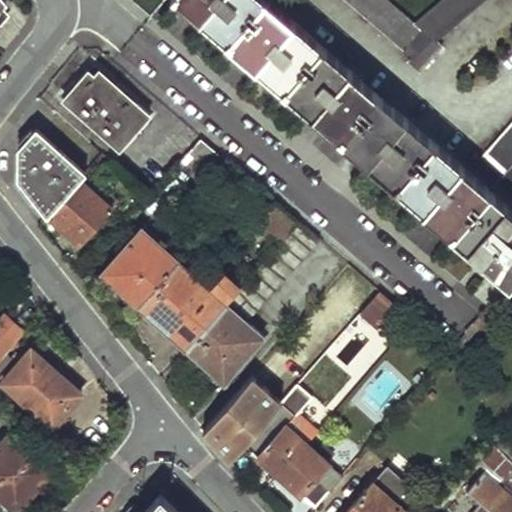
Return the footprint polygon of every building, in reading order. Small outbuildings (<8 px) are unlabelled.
[(180,0),(208,23),(451,233),(490,188),(269,0),(180,0)] [(349,0),(413,54),(409,60),(421,70),(441,45),(435,39),(480,0),(437,0),(415,19),(392,0),(349,0)] [(62,96),(118,147),(148,113),(91,62),(78,76),(62,96)] [(511,122),(485,153),(505,171),(511,162),(511,122)] [(17,147),(17,176),(48,213),(84,171),(35,126),(28,134),(17,147)] [(198,134),(177,159),(201,180),(222,154),(198,134)] [(84,171),(48,213),(69,234),(78,241),(93,224),(97,228),(102,223),(98,220),(110,206),(86,185),(109,159),(101,152),(84,171)] [(511,162),(505,171),(497,180),(511,193),(511,162)] [(511,206),(490,188),(451,233),(508,281),(511,276),(511,206)] [(275,200),(255,225),(276,243),(298,219),(275,200)] [(239,286),(185,346),(207,366),(222,380),(262,334),(245,319),(317,236),(298,219),(276,243),(239,286)] [(141,227),(101,270),(121,289),(138,304),(177,259),(141,227)] [(209,287),(177,259),(138,304),(163,329),(185,346),(239,286),(223,271),(209,287)] [(356,314),(376,329),(397,302),(377,287),(356,314)] [(0,328),(13,313),(6,308),(0,314),(0,328)] [(0,328),(0,358),(5,352),(29,325),(13,313),(0,328)] [(0,358),(0,373),(13,359),(5,352),(0,358)] [(25,352),(1,380),(52,424),(70,403),(81,390),(59,371),(55,377),(25,352)] [(250,373),(201,428),(200,431),(228,460),(244,442),(281,400),(250,373)] [(244,442),(278,472),(305,442),(284,423),(310,395),(296,383),(281,400),(244,442)] [(53,468),(10,431),(0,443),(0,495),(4,499),(0,504),(0,509),(3,511),(21,511),(26,507),(22,504),(37,487),(43,481),(53,468)] [(511,458),(492,441),(476,459),(485,468),(487,465),(501,477),(511,486),(511,458)] [(305,442),(278,472),(314,503),(321,496),(338,476),(340,473),(326,461),(305,442)] [(326,461),(340,473),(351,461),(337,449),(326,461)] [(388,463),(345,511),(400,511),(420,490),(388,463)] [(481,472),(495,484),(501,477),(487,465),(485,468),(481,472)] [(485,505),(478,511),(511,511),(511,498),(495,484),(481,472),(466,488),(485,505)] [(338,476),(321,496),(334,507),(351,488),(338,476)] [(37,487),(22,504),(26,507),(41,490),(37,487)] [(174,511),(158,496),(143,511),(174,511)]
